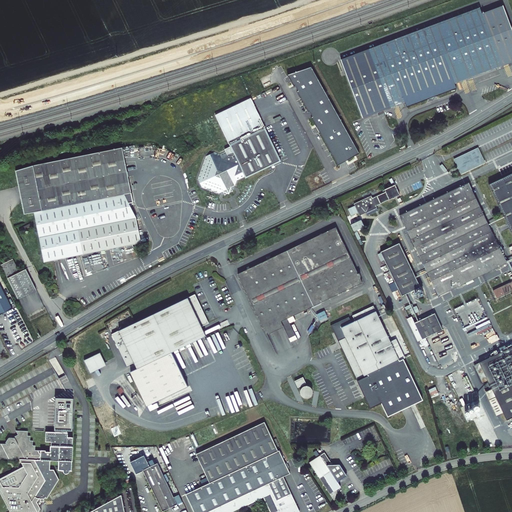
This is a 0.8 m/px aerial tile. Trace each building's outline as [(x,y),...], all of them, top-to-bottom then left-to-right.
[(481,14),(479,8),(368,48),(340,58),(361,117),(404,102),(405,105),(427,98),(431,100),(434,95),(455,87),(453,83),(511,62),(511,31),(503,6),(481,14)] [(264,127),(250,97),(215,114),(228,144),(264,127)] [(262,169),(280,161),(264,127),(228,144),(230,149),(219,154),(213,151),(205,155),(196,179),(199,185),(216,192),(221,189),(223,190),(226,191),(228,186),(229,183),(233,184),(234,180),(243,176),(244,178),(262,169)] [(15,172),(17,180),(18,187),(24,215),(34,212),(130,193),(122,148),(32,165),(15,172)] [(478,148),(454,159),(458,166),(461,173),(484,162),(478,148)] [(511,173),(489,184),(511,232),(511,173)] [(468,183),(400,215),(438,296),(507,263),(468,183)] [(367,197),(354,203),(360,216),(376,208),(375,206),(400,194),(395,184),(384,189),(386,192),(368,200),(367,197)] [(132,202),(130,193),(34,212),(44,262),(140,244),(137,231),(135,219),(127,203),(132,202)] [(283,326),(289,338),(296,335),(288,318),(362,283),(336,227),(238,274),(265,329),(281,321),(283,326)] [(398,243),(380,251),(402,295),(419,287),(398,243)] [(0,266),(18,299),(37,291),(26,269),(18,272),(12,260),(0,266)] [(511,281),(493,291),(497,298),(511,290),(511,281)] [(0,315),(5,312),(12,309),(0,285),(0,315)] [(134,363),(137,369),(206,336),(201,327),(209,323),(202,309),(195,294),(112,334),(127,366),(134,363)] [(337,340),(356,379),(398,358),(372,305),(351,315),(354,320),(340,327),(345,336),(337,340)] [(317,314),(320,320),(328,317),(325,310),(317,314)] [(431,315),(414,323),(411,317),(406,319),(417,342),(439,331),(431,315)] [(283,326),(281,321),(265,329),(267,334),(283,326)] [(507,418),(511,415),(511,343),(479,359),(480,363),(487,377),(493,390),(487,393),(495,411),(502,408),(507,418)] [(84,360),(91,373),(106,366),(100,353),(84,360)] [(480,363),(479,359),(474,362),(482,379),(487,377),(480,363)] [(294,380),(297,387),(305,383),(302,376),(294,380)] [(306,398),(308,398),(310,397),(312,395),(312,393),(312,390),(312,388),(310,386),(308,385),(306,385),(304,385),(301,386),(300,388),(299,390),(299,393),(300,395),(301,397),(303,398),(306,398)] [(0,492),(10,511),(39,511),(41,510),(38,503),(40,499),(48,500),(60,481),(55,471),(52,471),(52,462),(60,462),(60,471),(65,471),(65,472),(65,473),(66,474),(67,475),(68,475),(69,475),(70,474),(71,473),(71,472),(71,471),(74,471),(74,462),(75,462),(75,448),(74,448),(74,439),(69,439),(69,434),(68,433),(68,432),(73,432),(74,399),(56,399),(56,431),(56,433),(47,433),(47,443),(49,443),(53,443),(53,447),(52,447),(52,453),(47,453),(47,452),(36,451),(36,446),(34,446),(34,442),(31,442),(31,437),(29,437),(29,432),(18,432),(18,436),(15,438),(16,439),(10,439),(8,442),(7,445),(0,445),(0,492)] [(171,399),(156,406),(162,422),(175,418),(169,404),(173,403),(171,399)] [(278,451),(265,422),(196,454),(210,483),(185,494),(193,511),(229,511),(262,496),(269,511),(298,511),(299,511),(283,477),(290,473),(279,451),(278,451)] [(331,462),(325,452),(309,461),(335,501),(337,488),(341,486),(339,482),(339,481),(340,475),(335,467),(331,470),(327,465),(331,462)] [(184,502),(180,495),(175,498),(159,464),(151,468),(146,456),(132,462),(138,474),(145,471),(164,511),(184,502)] [(347,475),(340,464),(327,465),(331,470),(335,467),(340,475),(339,481),(347,475)] [(123,511),(120,493),(86,511),(123,511)]
